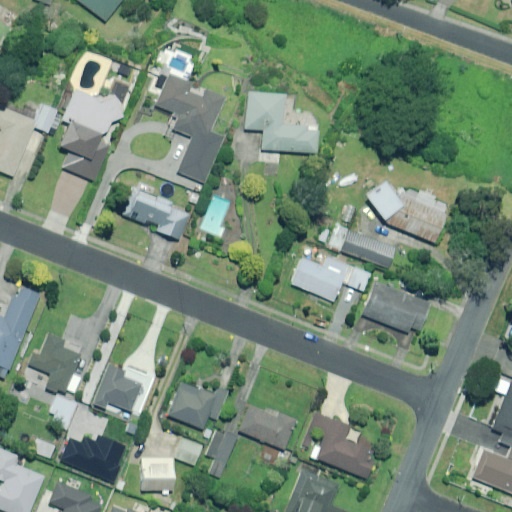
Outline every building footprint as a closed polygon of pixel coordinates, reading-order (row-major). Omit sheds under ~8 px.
[(74,0),(105,22),(120,0),(74,0)] [(15,29),(0,22),(0,45),(6,48),(15,29)] [(174,174),(203,185),(222,139),(208,133),(221,100),(201,92),(199,100),(185,94),(188,86),(164,76),(151,108),(170,115),(168,119),(173,121),(169,131),(188,139),(174,174)] [(61,169),(92,182),(107,148),(96,143),(98,137),(104,135),(108,125),(120,120),(112,100),(96,106),(90,100),(71,92),(59,122),(66,125),(56,151),(67,155),(61,169)] [(258,152),(313,156),(315,133),(303,132),(303,128),(279,126),(281,96),(242,94),(240,133),(259,134),(258,152)] [(31,129),(45,135),(54,113),(40,107),(31,129)] [(0,174),(10,179),(33,124),(0,110),(0,174)] [(383,227),(432,246),(443,217),(400,200),(394,204),(380,186),(361,200),(380,226),(382,224),(383,227)] [(155,233),(177,242),(187,217),(169,210),(172,204),(133,188),(120,218),(142,227),(144,223),(157,229),(155,233)] [(437,196),(420,189),(416,199),(433,205),(437,196)] [(339,253),(387,270),(395,248),(346,232),(339,253)] [(295,255),(285,251),(281,261),(292,265),(295,255)] [(300,260),(289,287),(332,304),(347,268),(326,259),(322,269),(300,260)] [(345,287),(362,294),(370,276),(353,269),(345,287)] [(0,311),(0,377),(4,380),(40,290),(22,283),(18,293),(13,291),(4,313),(0,311)] [(430,304),(372,283),(359,317),(407,335),(409,330),(419,333),(430,304)] [(31,362),(30,365),(51,373),(45,387),(57,392),(58,389),(65,392),(80,351),(61,344),(64,335),(48,329),(40,351),(33,348),(28,361),(31,362)] [(110,361),(86,415),(99,421),(108,398),(130,407),(142,380),(124,372),(126,368),(110,361)] [(511,379),(491,426),(502,431),(498,442),(511,448),(511,379)] [(165,412),(201,427),(209,407),(214,409),(212,414),(217,416),(229,387),(218,382),(215,390),(199,383),(197,389),(178,381),(165,412)] [(65,427),(77,401),(57,392),(50,410),(55,412),(51,421),(65,427)] [(249,404),(238,431),(283,449),(296,417),(279,411),(277,415),(249,404)] [(324,434),(315,456),(367,475),(374,457),(366,454),(370,444),(346,435),(351,421),(315,408),(308,428),(324,434)] [(74,414),(68,427),(76,430),(82,417),(74,414)] [(216,456),(209,473),(219,477),(238,432),(226,427),(224,432),(216,428),(206,452),(216,456)] [(121,428),(111,455),(123,460),(134,433),(121,428)] [(183,436),(175,458),(194,465),(202,443),(183,436)] [(55,446),(36,439),(31,451),(50,458),(55,446)] [(511,457),(484,446),(473,475),(511,490),(511,457)] [(0,477),(3,479),(0,485),(0,509),(7,511),(28,511),(43,474),(14,463),(17,455),(0,447),(0,477)] [(76,453),(64,449),(60,460),(72,465),(76,453)] [(141,455),(141,491),(173,491),(173,455),(141,455)] [(338,481),(302,467),(284,511),(283,511),(343,511),(344,510),(329,504),(338,481)] [(59,509),(57,511),(97,511),(101,504),(89,500),(92,493),(58,479),(49,499),(65,506),(63,511),(59,509)]
